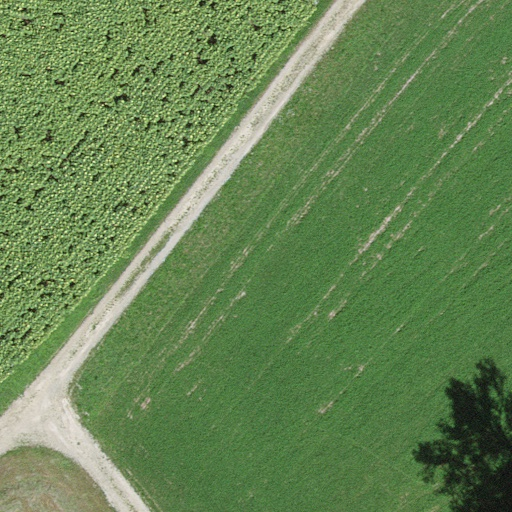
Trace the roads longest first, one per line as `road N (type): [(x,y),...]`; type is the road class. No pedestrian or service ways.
road 1 (track): [(33,403),(348,0)]
road 2 (track): [(33,403),(122,511)]
